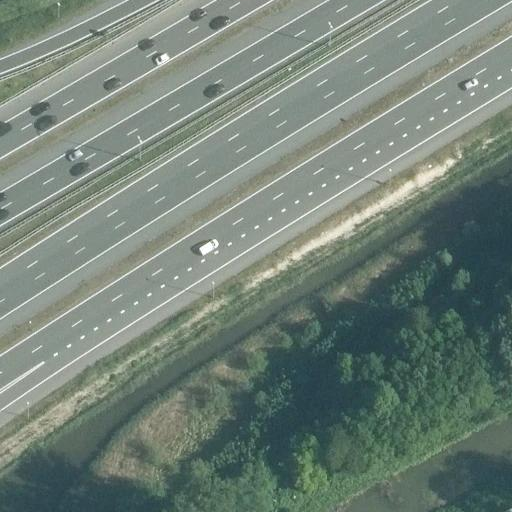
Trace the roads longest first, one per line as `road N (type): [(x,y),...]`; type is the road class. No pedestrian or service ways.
road 1 (motorway): [(0,295),(475,0)]
road 2 (motorway): [(36,350),(511,57)]
road 3 (motorway): [(356,0),(0,208)]
road 4 (motorway): [(235,0),(0,138)]
road 5 (motorway): [(148,0),(0,69)]
